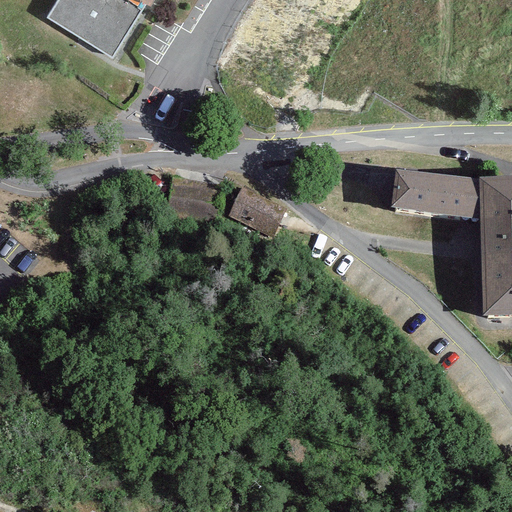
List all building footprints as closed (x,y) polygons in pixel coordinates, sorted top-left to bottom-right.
[(57,0),(46,18),(114,59),(147,5),(151,7),(155,0),(57,0)] [(388,212),(470,219),(473,184),(391,177),(388,212)] [(219,188),(172,181),(167,211),(214,218),(219,188)] [(470,219),(472,320),(511,319),(511,184),(473,184),(470,219)] [(287,209),(241,189),(228,218),(274,238),(287,209)]
